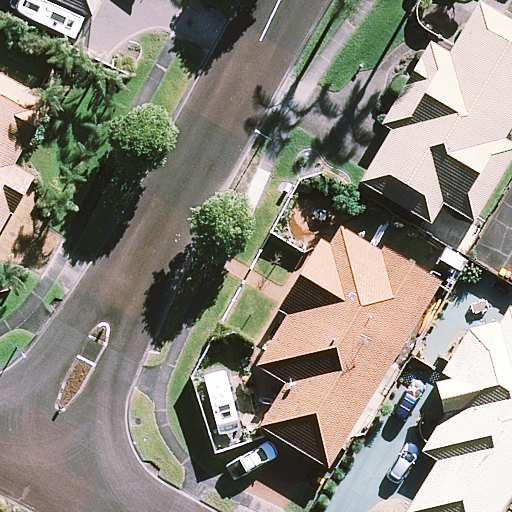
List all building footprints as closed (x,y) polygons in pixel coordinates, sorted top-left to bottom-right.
[(54,0),(91,16),(98,0),(54,0)] [(511,125),(511,25),(477,5),(448,56),(429,45),(383,125),(393,130),(361,184),(429,223),(441,203),(473,222),(511,154),(511,145),(503,141),(511,125)] [(48,104),(0,78),(0,227),(28,176),(13,167),(48,104)] [(440,284),(334,219),(278,309),(288,316),(257,366),(285,384),(259,426),(325,468),(440,284)] [(505,325),(472,329),(436,387),(443,415),(422,452),(438,461),(408,511),(498,511),(511,489),(511,312),(511,313),(505,325)]
